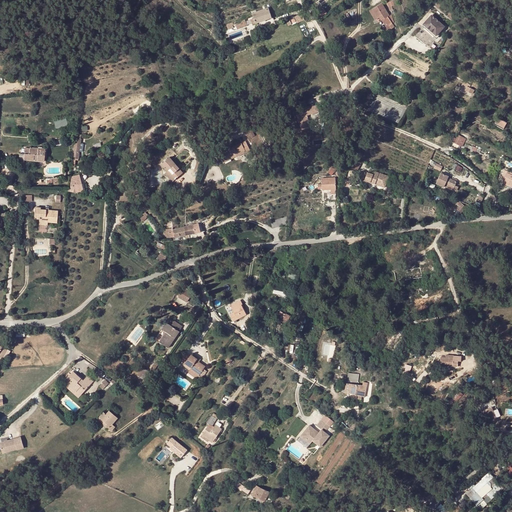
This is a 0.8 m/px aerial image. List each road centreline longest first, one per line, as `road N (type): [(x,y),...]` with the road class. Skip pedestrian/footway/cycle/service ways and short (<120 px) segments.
road 1 (residential): [(478,220),(484,179),(355,109),(298,0)]
road 2 (unclassified): [(191,261),(478,220)]
road 3 (unclassified): [(6,323),(60,319),(103,290),(191,261)]
road 4 (residential): [(191,261),(217,318),(314,381)]
road 5 (residential): [(6,323),(16,195),(0,186)]
